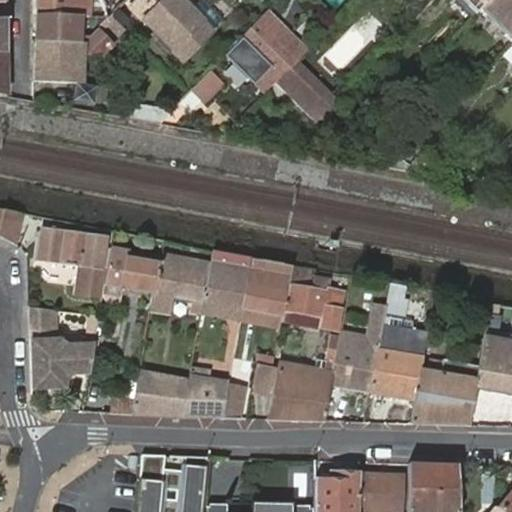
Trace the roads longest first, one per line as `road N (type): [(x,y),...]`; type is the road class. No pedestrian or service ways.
road 1 (tertiary): [(511,441),(79,436),(42,459),(31,482)]
road 2 (residential): [(0,288),(8,402),(31,482)]
